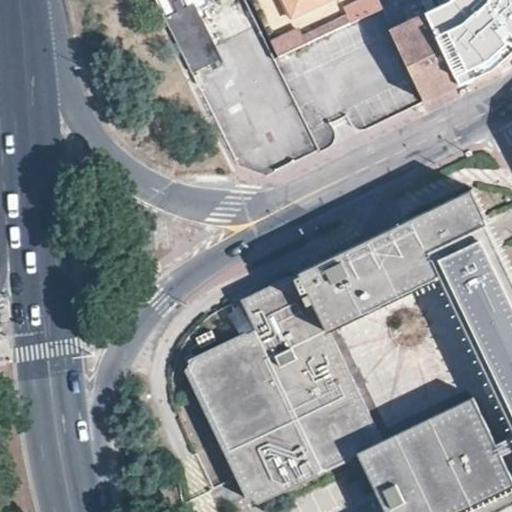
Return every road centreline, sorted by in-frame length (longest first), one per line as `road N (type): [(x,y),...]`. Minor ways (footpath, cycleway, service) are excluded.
road 1 (primary): [(286,206),(228,211),(169,196),(114,158),(22,0)]
road 2 (primary): [(74,485),(135,330),(182,280),(286,206)]
road 3 (primary): [(74,485),(50,345),(31,144)]
road 4 (tertiary): [(286,206),(492,108)]
road 5 (primary): [(31,144),(20,0)]
